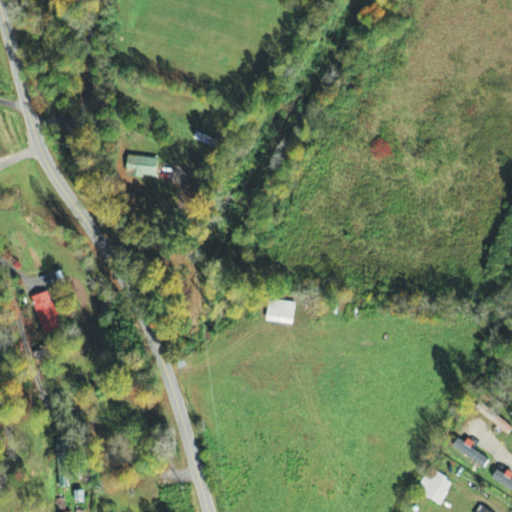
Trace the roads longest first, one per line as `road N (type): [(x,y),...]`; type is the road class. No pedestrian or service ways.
road 1 (residential): [(208,511),(155,340),(39,149),(0,15)]
road 2 (residential): [(39,149),(0,165),(5,417),(15,461),(0,485)]
road 3 (residential): [(33,126),(66,116),(83,97),(96,0)]
